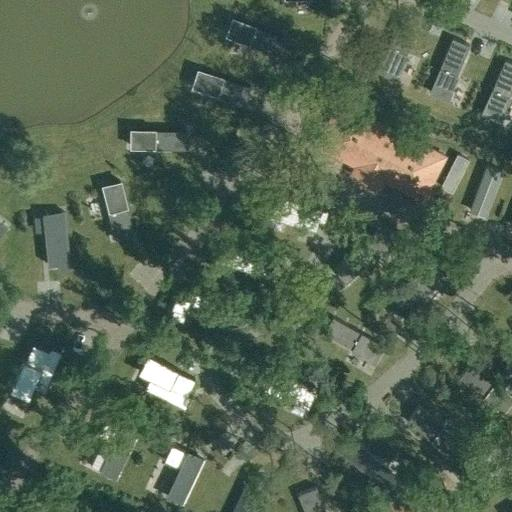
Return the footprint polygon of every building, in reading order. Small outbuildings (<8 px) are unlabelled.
[(402,16),(379,70),(397,78),(407,54),(406,54),(419,23),(402,16)] [(233,18),(227,34),(248,42),(247,44),(277,55),(284,36),(233,18)] [(452,37),(430,92),(447,99),(457,76),(456,75),(469,44),(452,37)] [(511,62),(505,59),(481,113),(498,120),(509,97),(508,97),(511,87),(511,62)] [(198,69),(193,86),(214,93),(214,95),(244,105),(250,86),(222,77),(198,69)] [(339,101),(317,144),(356,164),(352,173),(379,187),(384,178),(422,198),(444,155),(339,101)] [(131,128),(131,146),(154,146),(154,149),(186,149),(186,129),(131,128)] [(458,154),(441,186),(451,191),(468,160),(458,154)] [(501,172),(486,166),(474,198),(489,203),(501,172)] [(120,181),(103,185),(109,207),(107,208),(115,239),(131,234),(134,234),(120,181)] [(272,194),(267,212),(272,214),(283,217),(289,219),(288,221),(315,230),(318,220),(324,222),(328,210),(272,194)] [(47,238),(44,238),(47,267),(57,265),(58,271),(69,270),(63,213),(44,216),(47,238)] [(377,229),(334,269),(346,283),(370,260),(371,261),(390,243),(377,229)] [(222,239),(216,257),(217,257),(229,261),(228,263),(234,264),(234,262),(237,263),(236,266),(264,275),(266,265),(272,267),(276,256),(222,239)] [(429,266),(380,298),(390,314),(418,295),(419,296),(440,282),(429,266)] [(179,287),(173,305),(175,306),(186,310),(186,311),(191,313),(191,311),(195,313),(194,315),(221,324),(224,315),(230,317),(234,306),(179,287)] [(332,316),(323,332),(352,349),(352,350),(374,362),(383,345),(332,316)] [(24,361),(11,390),(27,398),(32,387),(36,379),(46,384),(45,386),(47,386),(48,384),(63,349),(62,349),(61,351),(50,346),(48,349),(32,342),(24,360),(23,359),(22,360),(24,361)] [(148,355),(140,371),(150,376),(158,380),(153,391),(151,390),(150,391),(187,409),(187,408),(186,407),(191,396),(187,394),(195,379),(178,370),(178,369),(177,368),(177,369),(148,355)] [(471,361),(459,377),(484,396),(502,411),(511,398),(511,396),(495,383),(496,381),(471,361)] [(263,364),(258,375),(264,378),(260,387),(294,401),(295,399),(308,404),(315,387),(263,364)] [(419,405),(407,420),(450,454),(461,441),(443,426),(445,425),(419,405)] [(105,419),(99,432),(116,440),(101,471),(117,479),(138,435),(105,419)] [(171,444),(165,457),(182,465),(167,496),(183,504),(204,460),(171,444)] [(359,444),(347,458),(391,496),(391,495),(390,493),(400,481),(384,468),(385,466),(359,444)] [(511,472),(501,464),(489,478),(511,496),(511,472)] [(250,473),(231,511),(249,511),(251,510),(253,511),(267,480),(250,471),(250,473)] [(326,511),(316,487),(298,494),(304,511),(326,511)]
